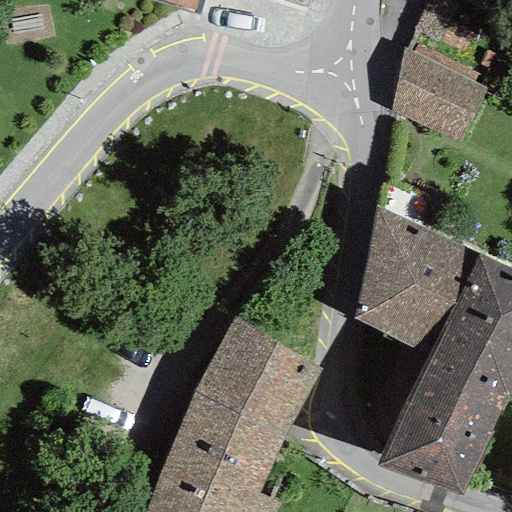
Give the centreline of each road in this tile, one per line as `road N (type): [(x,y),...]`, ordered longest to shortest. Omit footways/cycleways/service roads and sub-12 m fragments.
road 1 (residential): [(350,73),(369,162),(337,376),(341,428),(362,466),(390,487),(467,511)]
road 2 (residential): [(350,73),(212,55),(159,68),(111,101),(0,228)]
